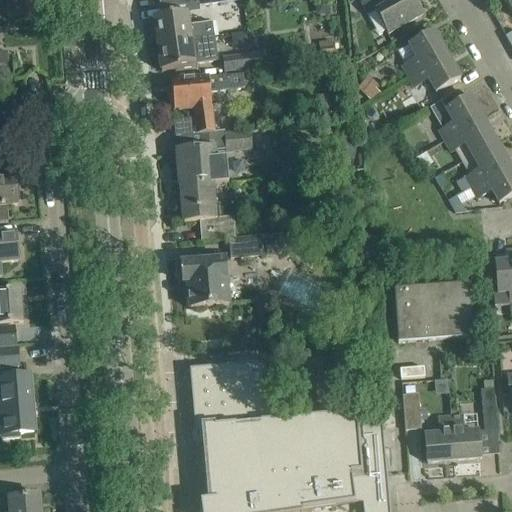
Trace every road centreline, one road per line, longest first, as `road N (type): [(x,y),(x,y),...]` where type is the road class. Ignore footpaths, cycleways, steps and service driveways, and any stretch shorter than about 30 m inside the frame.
road 1 (residential): [(169,511),(133,107)]
road 2 (tertiary): [(133,511),(97,109)]
road 3 (residential): [(80,470),(49,114)]
